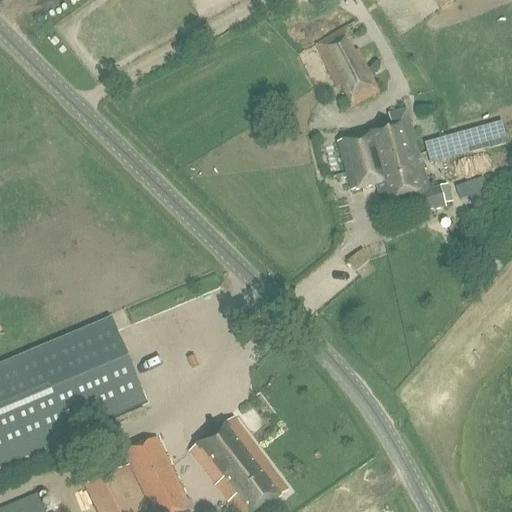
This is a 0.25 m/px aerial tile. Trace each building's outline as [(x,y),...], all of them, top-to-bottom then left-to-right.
[(433,0),(441,10),(454,0),(433,0)] [(355,52),(349,40),(354,37),(348,27),(315,45),(336,89),(341,86),(346,98),(344,99),(349,109),(379,92),(369,71),(359,50),(355,52)] [(429,192),(406,109),(388,114),(392,128),(337,143),(350,192),(375,185),(381,206),(410,198),(415,217),(434,212),(434,211),(445,209),(439,189),(429,192)] [(504,126),(459,138),(462,148),(507,135),(504,126)] [(471,196),(467,184),(455,189),(459,201),(471,196)] [(493,271),(500,263),(489,254),(482,261),(493,271)] [(355,256),(346,264),(353,273),(363,266),(355,256)] [(0,461),(142,402),(110,324),(0,370),(0,461)] [(232,511),(260,511),(287,492),(233,419),(188,452),(232,511)] [(97,511),(189,511),(188,511),(190,510),(156,440),(124,455),(129,467),(86,488),(97,511)] [(0,510),(0,511),(42,511),(36,496),(0,510)]
